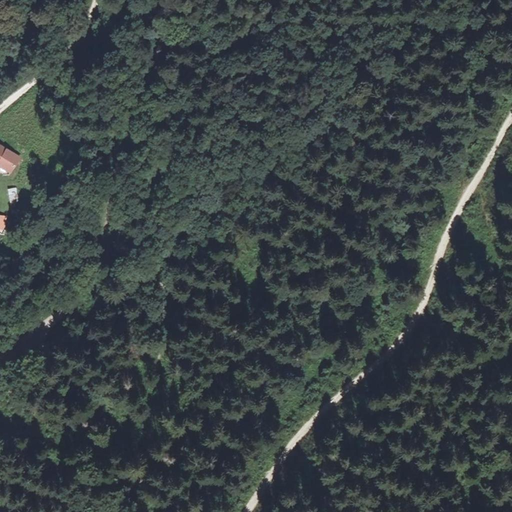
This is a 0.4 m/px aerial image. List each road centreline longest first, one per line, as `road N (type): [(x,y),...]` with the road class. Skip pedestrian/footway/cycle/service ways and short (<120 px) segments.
road 1 (track): [(244,511),(301,432),(403,332),(511,118)]
road 2 (unclassified): [(159,0),(160,53),(128,147),(109,248),(83,302),(0,365)]
road 3 (track): [(134,511),(178,301)]
road 4 (residential): [(0,110),(63,63),(92,25),(98,0)]
